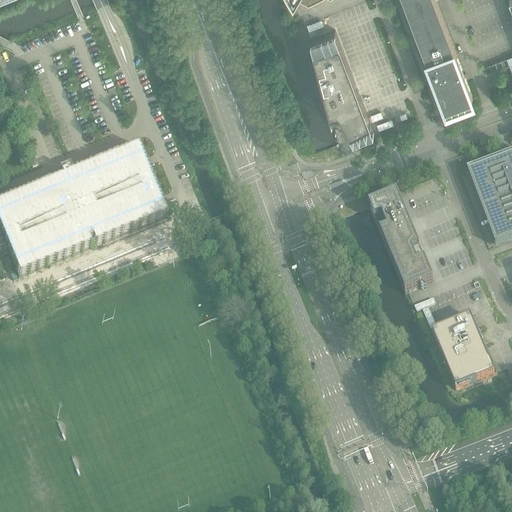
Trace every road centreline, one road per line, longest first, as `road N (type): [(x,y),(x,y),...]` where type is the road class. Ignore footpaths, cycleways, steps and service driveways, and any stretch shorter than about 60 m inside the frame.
road 1 (secondary): [(262,210),(379,511)]
road 2 (secondary): [(395,484),(285,212)]
road 3 (unclassified): [(438,145),(511,313)]
road 4 (unclassified): [(189,219),(126,59)]
road 5 (unclassified): [(438,145),(382,0)]
road 6 (secondary): [(242,125),(194,0)]
road 7 (trunk): [(511,436),(395,484)]
